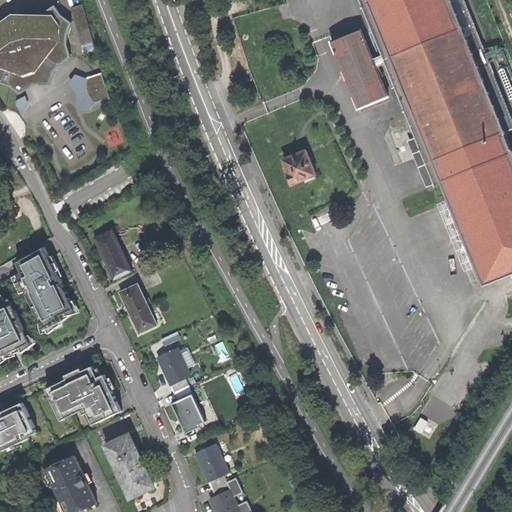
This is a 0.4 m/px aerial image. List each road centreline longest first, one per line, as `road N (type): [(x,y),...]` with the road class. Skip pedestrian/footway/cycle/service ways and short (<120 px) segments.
road 1 (secondary): [(164,0),(264,242),(339,391),(416,511)]
road 2 (residential): [(0,123),(44,191),(114,333)]
road 3 (residential): [(114,333),(186,503)]
road 4 (residential): [(114,333),(0,388)]
